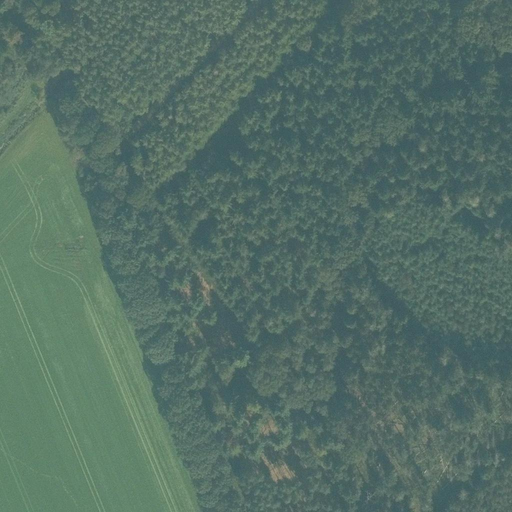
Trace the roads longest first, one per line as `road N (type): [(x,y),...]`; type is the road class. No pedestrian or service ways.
road 1 (track): [(336,270),(185,383),(235,511)]
road 2 (track): [(384,511),(366,484),(334,377),(336,270)]
road 3 (track): [(401,93),(361,151),(336,270)]
road 4 (track): [(401,93),(482,64),(511,131)]
